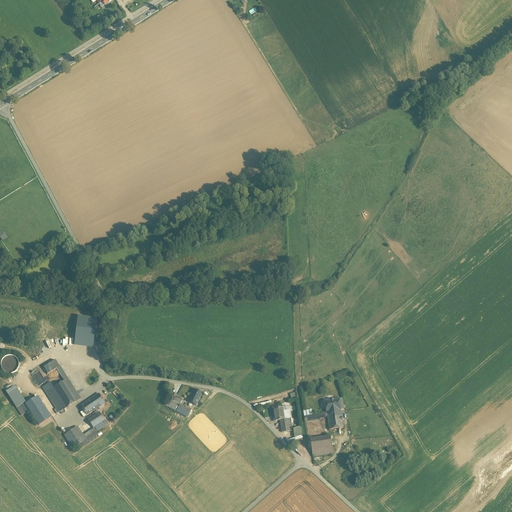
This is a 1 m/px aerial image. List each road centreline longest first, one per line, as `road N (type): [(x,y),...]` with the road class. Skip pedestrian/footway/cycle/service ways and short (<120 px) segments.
road 1 (unclassified): [(302,461),(251,407),(226,393),(108,378),(104,298),(0,105)]
road 2 (secondary): [(0,105),(170,0)]
